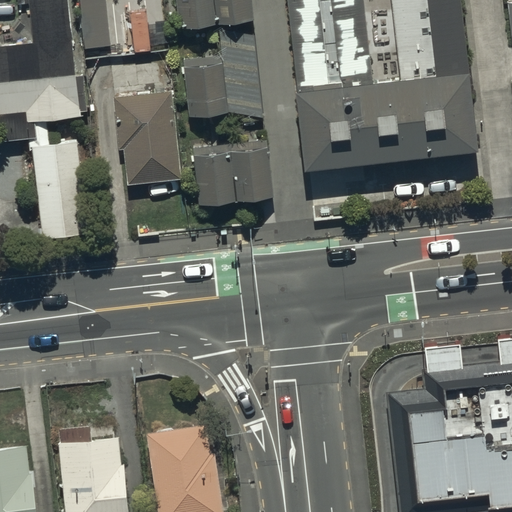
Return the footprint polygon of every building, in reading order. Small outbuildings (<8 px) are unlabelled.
[(107,0),(80,0),(86,50),(113,48),(107,0)] [(177,0),(181,30),(219,26),(215,0),(177,0)] [(215,0),(219,26),(255,22),(252,0),(215,0)] [(288,0),(308,175),(482,156),(463,0),(288,0)] [(35,45),(0,46),(0,137),(28,136),(27,111),(77,109),(73,43),(59,44),(59,25),(35,26),(35,45)] [(223,56),(230,114),(265,119),(256,36),(221,30),(223,56)] [(223,56),(184,61),(191,118),(230,114),(223,56)] [(177,174),(168,90),(120,95),(130,179),(177,174)] [(40,234),(83,231),(76,141),(33,145),(40,234)] [(268,141),(194,150),(201,208),(275,199),(268,141)] [(511,511),(511,358),(421,368),(422,384),(386,388),(399,511),(459,511),(488,509),(488,511),(511,511)] [(227,511),(214,420),(146,430),(158,511),(227,511)] [(89,426),(52,431),(62,511),(127,511),(119,440),(91,443),(89,426)] [(37,511),(30,448),(0,451),(0,511),(37,511)]
